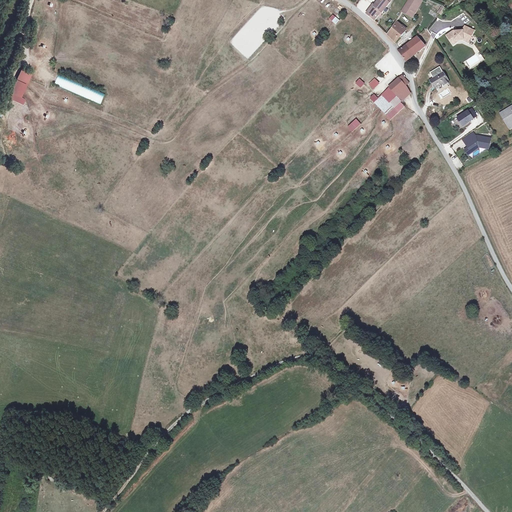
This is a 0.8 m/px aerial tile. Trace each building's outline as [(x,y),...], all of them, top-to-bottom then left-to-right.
[(373,5),(366,14),(375,21),(381,13),(382,13),(391,0),(378,0),(374,6),(373,5)] [(419,0),(408,0),(405,7),(415,12),(421,1),(419,0)] [(402,12),(411,18),(415,12),(405,7),(402,12)] [(335,24),(339,20),(332,14),(329,19),(335,24)] [(387,35),(395,43),(400,37),(405,32),(406,30),(405,30),(401,26),(396,22),(393,27),(387,35)] [(474,31),(465,26),(462,31),(453,31),(446,35),(453,45),(459,40),(463,40),(468,42),(474,31)] [(406,62),(426,47),(418,37),(399,52),(406,62)] [(474,68),(484,60),(478,52),(464,62),(468,68),(472,65),(474,68)] [(32,73),(23,68),(17,80),(26,84),(32,73)] [(443,73),(430,81),(435,88),(443,84),(444,86),(449,83),(443,73)] [(55,86),(102,104),(106,94),(59,76),(55,86)] [(402,76),(399,79),(405,86),(409,83),(402,76)] [(359,79),(355,83),(360,88),(364,83),(359,79)] [(379,84),(375,79),(369,84),(373,89),(379,84)] [(396,95),(405,86),(399,79),(389,88),(390,88),(396,95)] [(26,84),(17,80),(11,93),(15,95),(20,97),(26,84)] [(405,86),(396,95),(401,102),(410,94),(405,86)] [(382,95),(394,109),(401,103),(401,102),(396,95),(390,88),(382,95)] [(394,109),(382,95),(378,99),(374,102),(387,115),(394,109)] [(394,109),(387,115),(391,120),(404,107),(401,103),(394,109)] [(511,106),(502,113),(508,123),(507,123),(510,128),(511,126),(511,106)] [(473,119),(467,111),(456,117),(461,126),(473,119)] [(356,119),(347,126),(352,132),(361,124),(356,119)] [(489,149),(490,137),(477,136),(473,133),(463,140),(468,147),(465,150),(468,155),(478,147),(489,149)]
